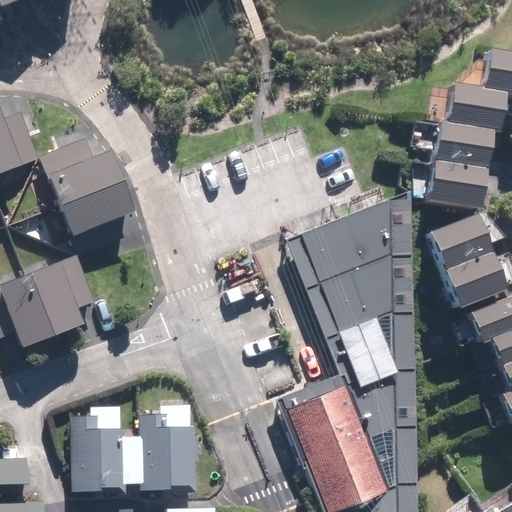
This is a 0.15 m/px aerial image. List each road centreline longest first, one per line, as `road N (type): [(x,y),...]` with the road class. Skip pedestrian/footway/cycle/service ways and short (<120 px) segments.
road 1 (residential): [(83,76),(129,127),(207,319)]
road 2 (residential): [(207,319),(11,393)]
road 3 (residential): [(282,511),(207,319)]
road 4 (residential): [(60,511),(11,393)]
